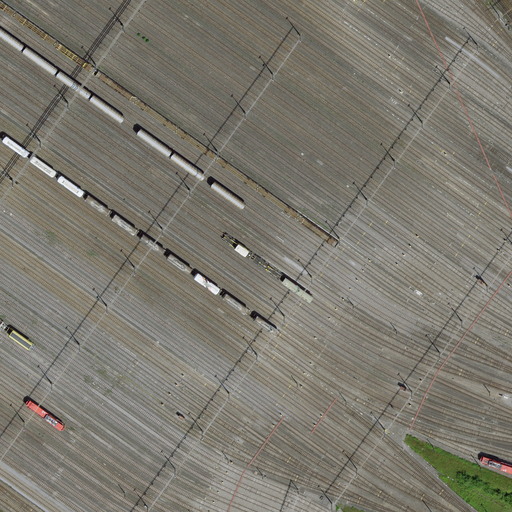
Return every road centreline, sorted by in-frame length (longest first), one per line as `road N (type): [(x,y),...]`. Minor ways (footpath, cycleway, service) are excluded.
road 1 (secondary): [(445,0),(49,511)]
road 2 (secondary): [(75,511),(468,0)]
